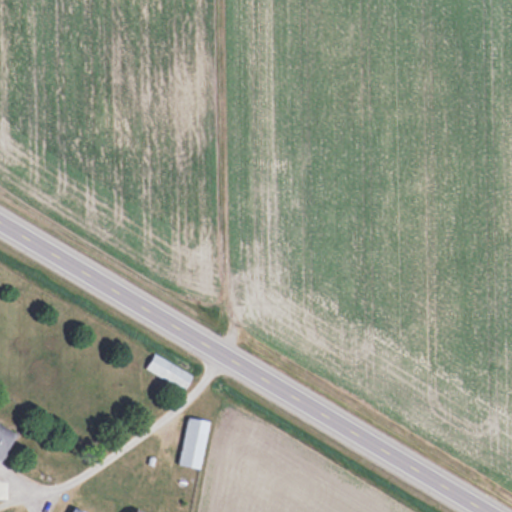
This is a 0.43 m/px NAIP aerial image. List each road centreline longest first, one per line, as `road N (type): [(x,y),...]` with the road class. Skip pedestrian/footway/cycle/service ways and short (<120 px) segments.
road 1 (primary): [(486,511),(0,223)]
road 2 (residential): [(0,511),(119,458),(227,359)]
